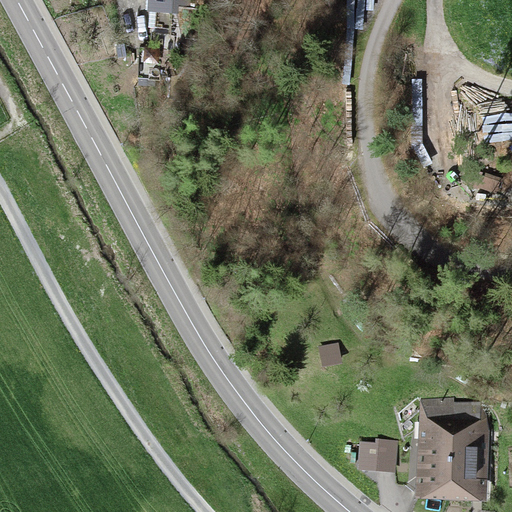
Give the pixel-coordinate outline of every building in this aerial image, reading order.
[(193,0),(149,0),(149,11),(156,12),(154,49),(145,48),(143,75),(161,76),(163,49),(174,50),(176,35),(191,36),(193,0)] [(340,345),(321,346),(323,363),(341,361),(340,345)] [(428,484),(449,486),(456,402),(421,399),(420,411),(434,412),(428,484)] [(456,402),(449,486),(473,487),(479,405),(456,402)] [(396,445),(381,443),(378,468),(393,470),(396,445)]
